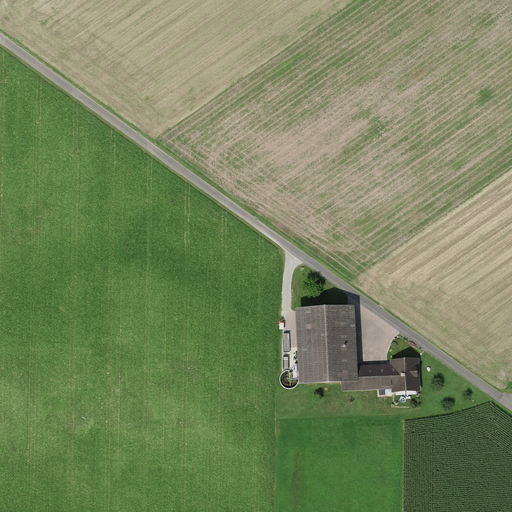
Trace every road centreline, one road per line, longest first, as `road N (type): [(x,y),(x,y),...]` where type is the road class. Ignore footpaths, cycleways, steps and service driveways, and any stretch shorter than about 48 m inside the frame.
road 1 (track): [(301,254),(0,37)]
road 2 (residential): [(511,405),(301,254)]
